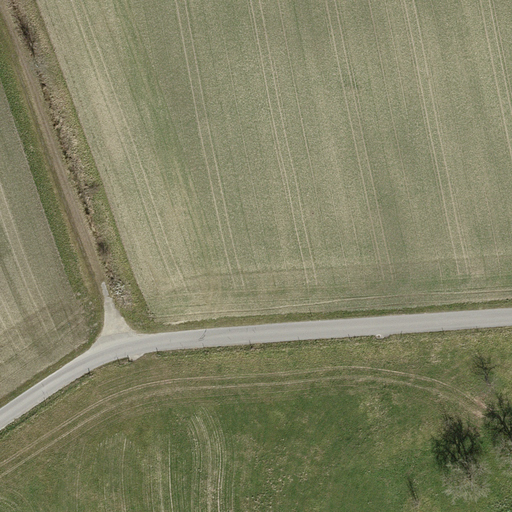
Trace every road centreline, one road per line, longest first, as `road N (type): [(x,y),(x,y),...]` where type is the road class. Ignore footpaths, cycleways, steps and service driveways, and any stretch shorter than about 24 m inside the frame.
road 1 (residential): [(511,319),(119,352),(0,430)]
road 2 (track): [(119,352),(0,0)]
